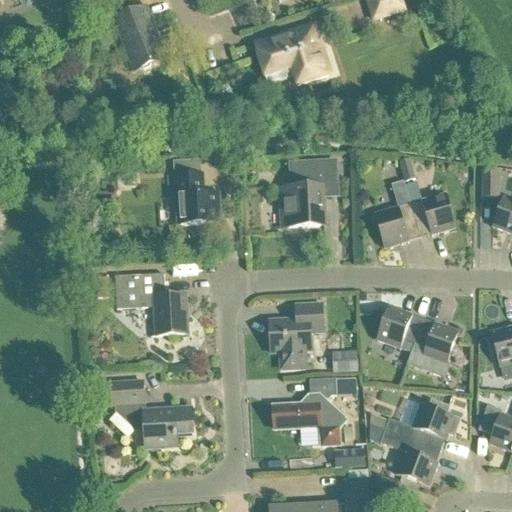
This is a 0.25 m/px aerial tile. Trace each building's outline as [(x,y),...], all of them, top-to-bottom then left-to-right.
[(365,0),(364,0),(372,26),(407,15),(401,0),(365,0)] [(153,25),(147,9),(109,24),(114,36),(118,34),(134,75),(141,72),(144,74),(150,71),(151,68),(166,62),(152,26),(153,25)] [(313,31),(255,49),(265,80),(292,71),(297,89),(328,79),(313,31)] [(338,163),(288,165),(289,191),(278,191),(279,232),(324,229),(324,233),(325,233),(324,202),(340,201),(338,163)] [(410,163),(399,166),(404,186),(416,183),(410,163)] [(173,165),(174,179),(169,179),(170,200),(177,199),(179,229),(219,226),(217,196),(206,196),(204,177),(201,177),(200,164),(173,165)] [(499,200),(499,173),(482,173),(482,200),(499,200)] [(391,189),(398,211),(375,218),(384,252),(401,247),(401,249),(409,246),(408,245),(422,241),(412,207),(410,208),(403,185),(391,189)] [(421,204),(412,207),(422,241),(431,239),(431,240),(439,238),(438,237),(455,232),(445,198),(421,204)] [(511,237),(511,203),(503,201),(492,231),(511,237)] [(164,277),(139,278),(115,280),(117,313),(155,311),(157,339),(187,338),(185,298),(165,299),(164,277)] [(97,302),(110,301),(109,280),(96,281),(97,302)] [(305,372),(304,354),(312,354),(311,336),(324,335),(322,307),(295,309),(296,323),(269,325),(271,356),(281,355),(281,373),(305,372)] [(412,356),(422,326),(411,322),(413,317),(405,315),(405,316),(389,310),(377,343),(400,352),(411,355),(412,356)] [(442,328),(435,325),(433,330),(422,326),(412,356),(411,355),(406,369),(445,383),(451,368),(447,366),(458,335),(442,329),(442,328)] [(511,330),(508,331),(491,336),(500,370),(511,367),(511,330)] [(357,354),(340,355),(341,375),(358,375),(357,354)] [(338,431),(345,423),(326,406),(331,399),(336,399),(335,382),(309,383),(310,395),(313,395),(314,399),(309,400),(302,407),(302,408),(274,410),(275,433),(319,430),(321,432),(322,449),(339,449),(338,431)] [(176,440),(193,439),(191,411),(144,414),(143,385),(111,387),(112,409),(117,409),(118,414),(136,431),(144,431),(145,452),(177,450),(176,440)] [(370,417),(370,429),(438,453),(442,442),(447,444),(449,438),(453,440),(460,422),(446,418),(449,410),(431,404),(429,411),(421,408),(412,431),(388,422),(388,423),(370,417)] [(511,422),(501,418),(502,415),(487,409),(478,434),(492,439),(489,448),(511,456),(511,454),(511,422)] [(434,465),(438,453),(370,429),(369,444),(403,456),(395,477),(429,489),(435,473),(436,474),(439,466),(434,465)] [(365,470),(364,453),(336,455),(337,471),(365,470)] [(369,511),(368,485),(368,483),(345,484),(347,511),(369,511)]
